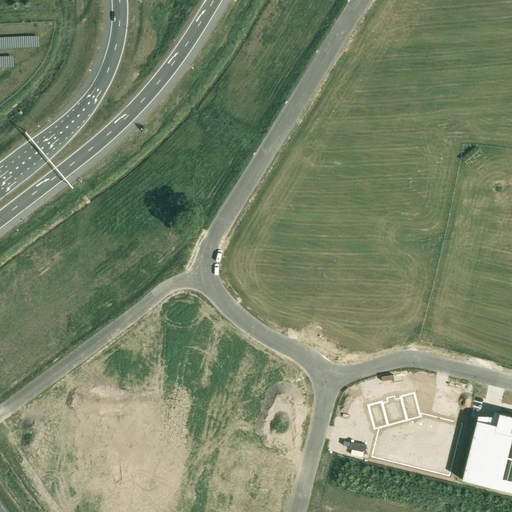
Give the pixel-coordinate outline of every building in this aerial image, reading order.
[(304,144),(284,223),(310,230),(286,324),(372,345),(400,337),(440,176),(330,149),(329,151),(304,144)] [(511,154),(469,151),(437,267),(487,281),(482,298),(511,306),(511,300),(511,154)] [(212,396),(211,384),(197,384),(197,396),(212,396)] [(382,401),(367,405),(374,430),(378,428),(371,457),(450,477),(463,423),(420,413),(414,392),(400,396),(400,398),(395,399),(395,396),(386,398),(387,402),(382,403),(382,401)] [(168,436),(169,402),(149,402),(148,435),(168,436)] [(58,404),(34,421),(97,511),(170,511),(100,411),(76,428),(58,404)] [(210,411),(196,411),(196,422),(210,421),(210,411)] [(476,420),(461,479),(511,492),(511,415),(499,412),(496,425),(476,420)]
